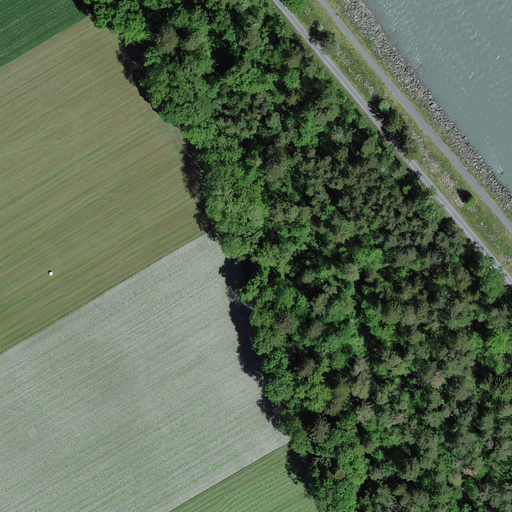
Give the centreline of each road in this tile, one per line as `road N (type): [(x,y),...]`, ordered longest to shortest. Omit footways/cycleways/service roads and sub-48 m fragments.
road 1 (track): [(274,0),(511,285)]
road 2 (track): [(322,0),(511,231)]
